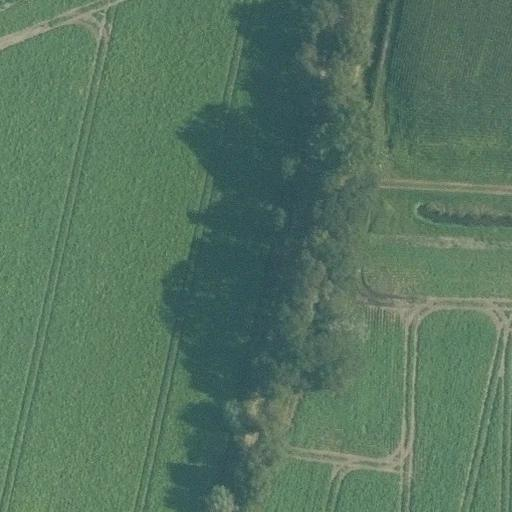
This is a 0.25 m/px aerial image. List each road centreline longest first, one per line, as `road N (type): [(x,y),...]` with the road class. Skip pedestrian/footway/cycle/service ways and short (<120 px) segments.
road 1 (track): [(341,0),(232,511)]
road 2 (track): [(511,192),(302,179)]
